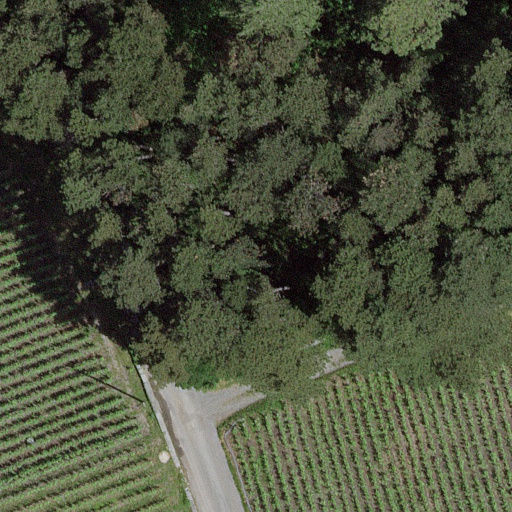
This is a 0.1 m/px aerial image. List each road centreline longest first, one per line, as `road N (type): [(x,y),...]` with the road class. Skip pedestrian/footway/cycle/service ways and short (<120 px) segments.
road 1 (unclassified): [(0,57),(67,132),(93,180),(217,511)]
road 2 (track): [(511,294),(276,379),(183,422)]
